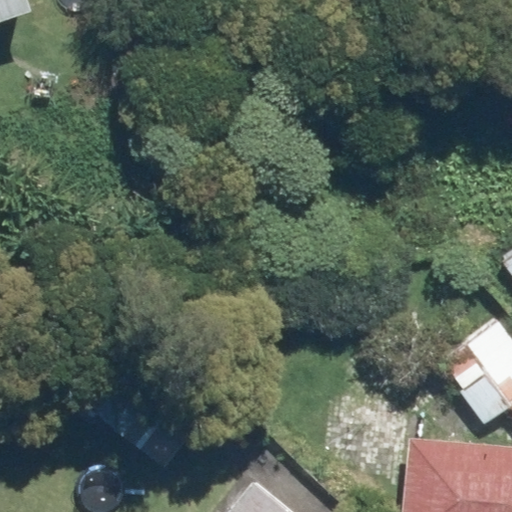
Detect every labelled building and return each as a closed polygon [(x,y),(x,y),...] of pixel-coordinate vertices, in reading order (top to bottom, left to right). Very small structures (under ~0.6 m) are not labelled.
[(18,0),(0,0),(0,12),(21,6),(18,0)] [(511,283),(511,253),(497,266),(511,283)] [(511,339),(494,314),(434,356),(481,425),(508,407),(511,412),(511,339)] [(104,425),(159,463),(195,411),(100,346),(55,410),(95,438),(104,425)] [(396,511),(511,511),(511,436),(399,432),(396,511)] [(291,511),(248,479),(223,511),(291,511)]
